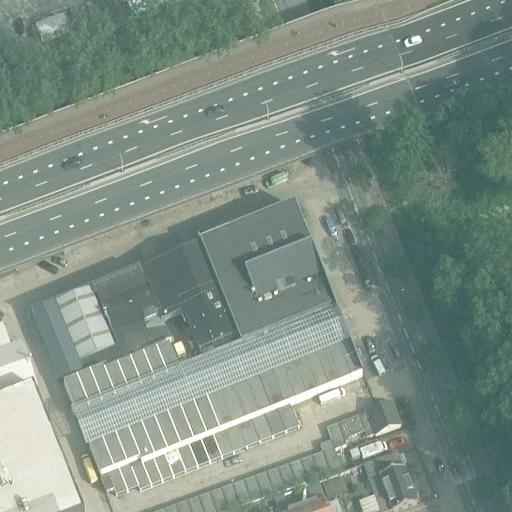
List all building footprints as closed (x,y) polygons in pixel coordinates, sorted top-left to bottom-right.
[(8,0),(5,0),(0,2),(0,40),(4,50),(24,42),(8,0)] [(31,0),(8,0),(24,42),(45,35),(31,0)] [(55,0),(31,0),(45,35),(66,27),(55,0)] [(78,0),(55,0),(66,27),(86,19),(78,0)] [(102,0),(78,0),(86,19),(107,11),(102,0)] [(125,0),(102,0),(107,11),(127,4),(125,0)] [(336,311),(295,208),(198,247),(198,248),(236,341),(237,340),(241,349),(336,311)] [(55,306),(30,316),(59,386),(73,380),(84,376),(84,378),(90,376),(103,371),(172,344),(172,345),(173,344),(172,342),(170,343),(162,325),(183,316),(199,356),(236,341),(198,248),(196,248),(194,249),(90,292),(114,352),(79,366),(55,306)] [(79,366),(114,352),(90,292),(55,306),(79,366)] [(343,329),(336,311),(241,349),(237,340),(236,341),(199,356),(183,316),(162,325),(170,343),(168,344),(180,375),(167,380),(154,385),(141,390),(128,395),(115,400),(101,406),(88,411),(75,416),(82,431),(89,449),(102,444),(115,439),(128,434),(141,428),(154,423),(167,418),(180,413),(193,408),(206,402),(218,397),(230,393),(242,388),(254,383),(266,378),(277,374),(289,369),(301,364),(313,359),(325,354),(337,350),(349,345),(343,329)] [(0,404),(37,391),(21,346),(9,350),(1,328),(0,328),(0,404)] [(363,378),(349,345),(337,350),(350,383),(363,378)] [(180,375),(169,349),(156,354),(167,380),(180,375)] [(350,383),(337,350),(325,354),(338,388),(350,383)] [(167,380),(156,354),(143,359),(154,385),(167,380)] [(338,388),(325,354),(313,359),(327,393),(338,388)] [(154,385),(143,359),(130,364),(141,390),(154,385)] [(327,393),(313,359),(301,364),(315,397),(327,393)] [(141,390),(130,364),(117,369),(128,395),(141,390)] [(315,397),(301,364),(289,369),(303,402),(315,397)] [(128,395),(117,369),(104,374),(115,400),(128,395)] [(303,402),(289,369),(277,374),(291,407),(303,402)] [(115,400),(104,374),(103,371),(90,376),(101,406),(115,400)] [(291,407),(277,374),(266,378),(279,412),(289,408),(291,407)] [(101,406),(90,376),(84,378),(76,381),(88,411),(101,406)] [(279,412),(266,378),(254,383),(267,417),(277,413),(279,412)] [(88,411),(76,381),(63,386),(75,416),(88,411)] [(267,417),(254,383),(242,388),(255,421),(264,418),(267,417)] [(255,421),(242,388),(230,393),(243,426),(251,423),(255,421)] [(81,511),(34,393),(0,406),(0,511),(81,511)] [(243,426),(230,393),(218,397),(231,431),(238,428),(243,426)] [(231,431),(218,397),(206,402),(219,436),(225,433),(231,431)] [(219,436),(206,402),(193,408),(206,441),(212,439),(219,436)] [(358,419),(338,427),(343,442),(353,438),(364,433),(366,440),(371,438),(374,436),(375,439),(401,429),(392,406),(377,412),(358,419)] [(206,441),(193,408),(180,413),(193,446),(201,443),(206,441)] [(298,430),(289,408),(279,412),(277,413),(285,435),(298,430)] [(193,446),(180,413),(167,418),(180,451),(189,448),(193,446)] [(285,435),(277,413),(267,417),(264,418),(273,440),(285,435)] [(180,451),(167,418),(154,423),(167,457),(177,453),(180,451)] [(273,440),(264,418),(255,421),(251,423),(260,445),(273,440)] [(167,457),(154,423),(141,428),(154,462),(165,457),(167,457)] [(260,445),(251,423),(243,426),(238,428),(247,450),(260,445)] [(346,449),(338,427),(326,431),(331,444),(335,453),(346,449)] [(154,462),(141,428),(128,434),(140,463),(141,467),(142,467),(154,462)] [(247,450),(238,428),(231,431),(225,433),(234,456),(247,450)] [(234,456),(225,433),(219,436),(212,439),(221,461),(234,456)] [(140,463),(128,434),(115,439),(127,468),(129,467),(140,463)] [(127,468),(115,439),(102,444),(114,474),(118,472),(127,468)] [(221,461),(212,439),(206,441),(201,443),(210,465),(221,461)] [(210,465),(201,443),(193,446),(189,448),(198,470),(210,465)] [(114,474),(102,444),(89,449),(101,479),(107,476),(114,474)] [(342,474),(335,453),(331,444),(320,448),(323,455),(322,455),(331,478),(342,474)] [(198,470),(189,448),(180,451),(177,453),(186,475),(198,470)] [(186,475),(177,453),(167,457),(165,457),(174,480),(186,475)] [(331,478),(322,455),(311,459),(319,482),(331,478)] [(402,470),(397,457),(397,456),(363,468),(378,511),(400,511),(416,507),(403,470),(402,470)] [(174,480),(165,457),(154,462),(163,484),(174,480)] [(319,482),(311,459),(300,463),(308,486),(319,482)] [(163,484),(154,462),(142,467),(151,489),(163,484)] [(308,486),(300,463),(289,467),(297,490),(308,486)] [(138,490),(131,471),(129,467),(127,468),(118,472),(127,494),(138,490)] [(151,489),(142,467),(141,467),(131,471),(138,490),(140,493),(151,489)] [(297,490),(289,467),(277,471),(285,494),(297,490)] [(285,494),(277,471),(266,476),(274,498),(285,494)] [(127,494),(118,472),(114,474),(107,476),(108,480),(113,493),(116,499),(127,494)] [(274,498),(266,476),(255,480),(263,502),(274,498)] [(113,493),(108,480),(101,483),(105,496),(113,493)] [(263,502),(255,480),(243,484),(252,506),(263,502)] [(336,482),(322,488),(328,502),(342,497),(336,482)] [(252,506),(243,484),(232,488),(240,510),(252,506)] [(312,506),(302,510),(302,511),(327,511),(324,502),(318,486),(314,487),(306,490),(312,506)] [(235,511),(240,510),(232,488),(221,492),(228,511),(235,511)] [(228,511),(221,492),(210,496),(215,511),(228,511)] [(215,511),(210,496),(198,500),(202,511),(215,511)] [(288,511),(283,498),(274,501),(277,511),(302,511),(302,510),(296,511),(288,511)] [(202,511),(198,500),(187,504),(189,511),(202,511)] [(339,511),(336,503),(327,506),(329,511),(339,511)]
